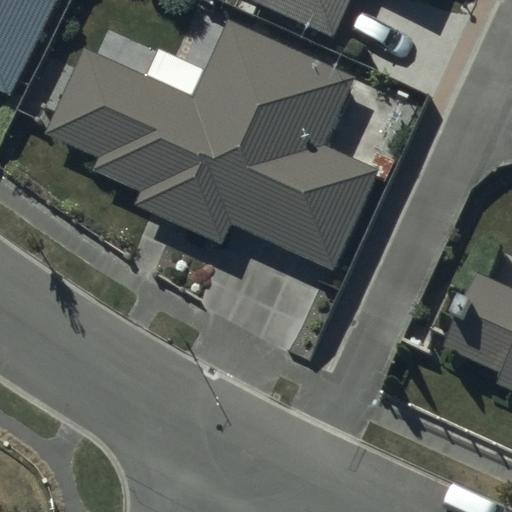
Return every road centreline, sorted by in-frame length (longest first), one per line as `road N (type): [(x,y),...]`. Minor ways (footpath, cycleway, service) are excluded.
road 1 (residential): [(312,484),(511,31)]
road 2 (residential): [(219,442),(0,312)]
